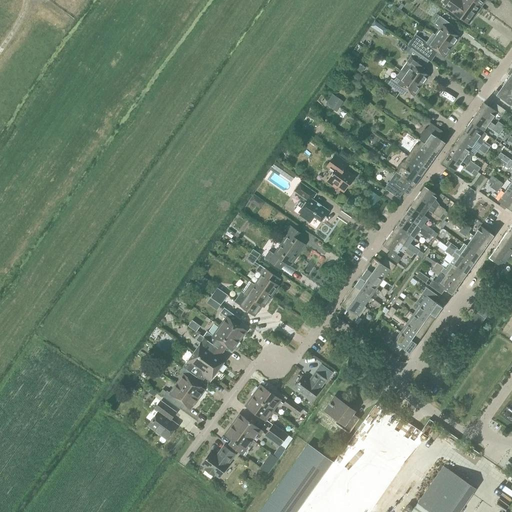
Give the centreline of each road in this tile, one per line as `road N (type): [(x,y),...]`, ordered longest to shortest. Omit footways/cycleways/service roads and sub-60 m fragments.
road 1 (residential): [(324,315),(511,55)]
road 2 (residential): [(324,315),(293,359),(256,363),(182,463)]
road 3 (residential): [(406,372),(511,217)]
